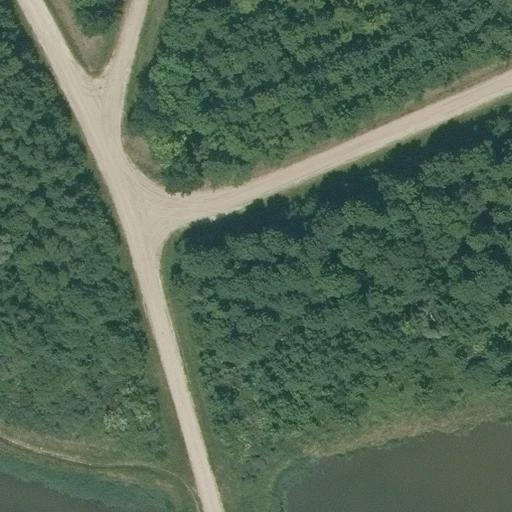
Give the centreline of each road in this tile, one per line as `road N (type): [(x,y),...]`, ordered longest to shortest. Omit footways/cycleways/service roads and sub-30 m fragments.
road 1 (track): [(135,194),(289,183),(511,76)]
road 2 (track): [(207,479),(135,194)]
road 3 (track): [(121,170),(38,0)]
road 4 (track): [(165,0),(121,170)]
